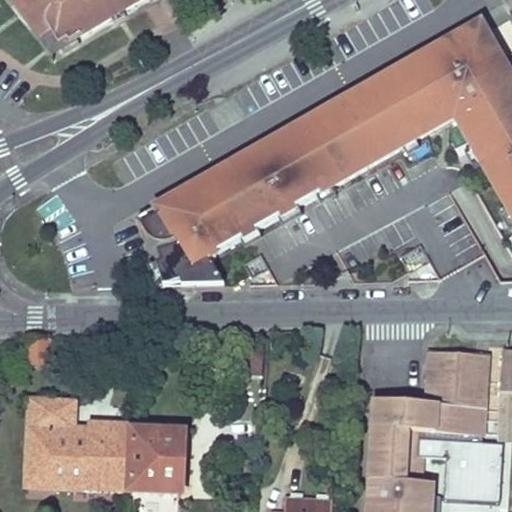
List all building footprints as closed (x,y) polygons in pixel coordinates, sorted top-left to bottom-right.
[(9,0),(14,5),(19,2),(32,18),(42,10),(48,18),(47,23),(47,25),(47,28),(48,31),(58,50),(69,44),(71,46),(126,13),(124,10),(134,5),(136,8),(148,0),(9,0)] [(457,40),(461,47),(474,39),(471,32),(457,40)] [(217,260),(215,257),(301,208),(328,193),(330,196),(431,139),(454,126),(452,123),(455,121),(511,219),(511,80),(485,33),(474,39),(461,47),(457,40),(422,60),(426,67),(406,78),(403,71),(358,96),(361,103),(347,111),(343,105),(334,110),(323,116),(327,122),(313,130),(309,124),(264,149),(268,156),(249,167),(245,160),(210,180),(214,187),(194,198),(191,191),(156,211),(159,217),(146,225),(141,228),(147,238),(151,243),(156,246),(161,247),(165,247),(170,247),(171,250),(159,255),(162,264),(156,266),(164,290),(181,284),(183,289),(225,288),(211,263),(217,260)] [(403,71),(406,78),(426,67),(422,60),(403,71)] [(358,96),(343,105),(347,111),(361,103),(358,96)] [(327,122),(323,116),(309,124),(313,130),(327,122)] [(245,160),(249,167),(268,156),(264,149),(245,160)] [(191,191),(194,198),(214,187),(210,180),(191,191)] [(146,225),(159,217),(156,211),(142,219),(146,225)] [(410,278),(430,279),(430,256),(411,256),(410,278)] [(51,353),(51,340),(27,340),(27,353),(51,353)] [(263,379),(265,347),(248,347),(246,378),(263,379)] [(51,368),(51,353),(27,353),(27,368),(51,368)] [(418,459),(435,460),(437,435),(448,436),(471,437),(484,438),(489,358),(430,355),(427,406),(374,403),(368,511),(432,511),(434,487),(417,486),(418,459)] [(511,426),(511,355),(503,355),(498,426),(511,426)] [(130,495),(132,433),(75,431),(56,430),(57,403),(30,401),(26,490),(130,495)] [(75,431),(76,404),(57,403),(56,430),(75,431)] [(511,440),(511,426),(498,426),(497,439),(497,440),(511,440)] [(182,497),(184,435),(132,433),(130,495),(182,497)] [(448,436),(437,435),(435,460),(434,487),(432,511),(443,511),(444,498),(448,436)] [(471,437),(448,436),(448,445),(470,446),(471,437)] [(483,447),(484,438),(471,437),(470,446),(483,447)] [(497,440),(497,439),(484,438),(483,447),(496,448),(497,440)] [(332,511),(333,506),(333,504),(286,501),(285,511),(332,511)]
